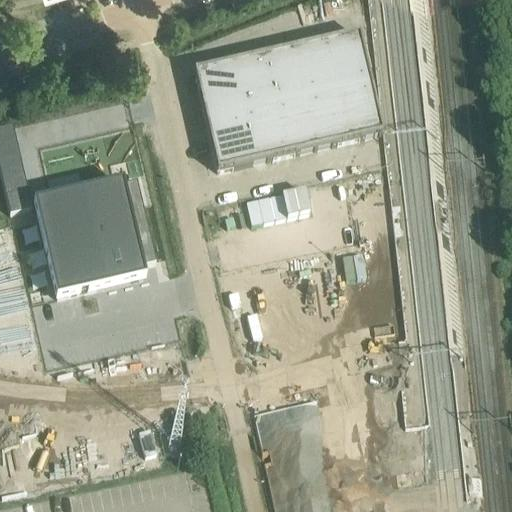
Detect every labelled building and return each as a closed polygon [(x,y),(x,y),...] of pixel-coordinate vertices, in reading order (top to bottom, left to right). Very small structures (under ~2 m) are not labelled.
[(358,39),(194,77),(216,176),(381,139),(358,39)] [(379,176),(363,180),(365,188),(381,184),(379,176)] [(74,212),(35,221),(54,303),(97,293),(94,281),(155,268),(136,186),(71,201),(74,212)] [(26,195),(5,199),(9,216),(9,219),(30,214),(26,195)] [(443,236),(450,234),(447,206),(439,207),(443,236)] [(398,212),(391,212),(394,241),(401,240),(398,212)]
